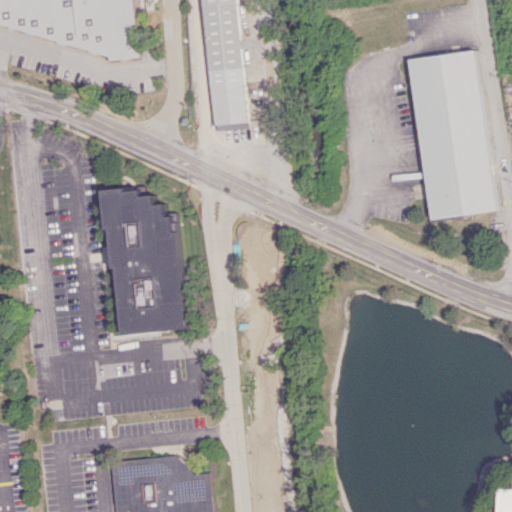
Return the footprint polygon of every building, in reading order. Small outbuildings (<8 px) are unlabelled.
[(0,0),(0,25),(100,54),(109,54),(109,60),(141,57),(137,0),(0,0)] [(207,0),(215,123),(249,121),(240,0),(207,0)] [(412,58),(431,219),(498,211),(479,50),(412,58)] [(107,189),(124,334),(192,327),(176,231),(174,215),(162,202),(148,192),(128,185),(107,189)] [(215,511),(212,472),(187,474),(185,455),(113,460),(117,511),(215,511)] [(511,511),(511,488),(502,488),(500,511),(511,511)]
